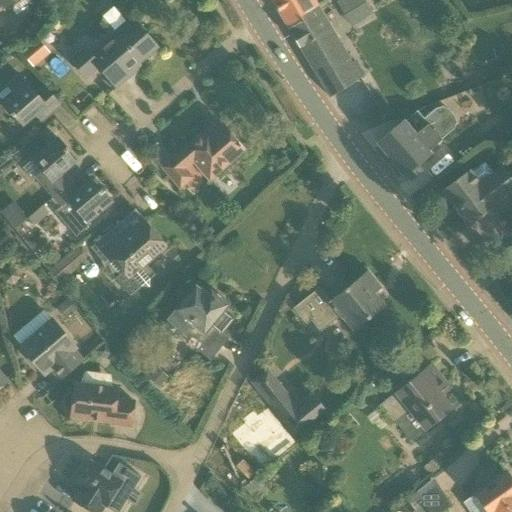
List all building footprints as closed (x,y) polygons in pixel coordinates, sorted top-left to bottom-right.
[(35,8),(36,1),(35,0),(0,0),(0,10),(1,10),(2,10),(12,3),(11,10),(16,16),(23,17),(35,8)] [(315,0),(271,0),(290,31),(311,18),(307,12),(318,5),(315,0)] [(342,0),(337,4),(348,23),(370,10),(363,0),(342,0)] [(353,63),(318,5),(307,12),(311,18),(290,31),(331,98),(332,98),(331,97),(365,75),(357,61),(353,63)] [(124,72),(155,45),(132,19),(92,53),(85,46),(70,59),(87,79),(100,68),(117,87),(129,77),(124,72)] [(33,67),(50,53),(37,39),(21,53),(33,67)] [(35,92),(19,73),(6,84),(14,93),(3,101),(24,126),(46,107),(50,113),(60,104),(44,85),(35,92)] [(453,116),(451,114),(448,111),(443,108),(436,109),(424,119),(417,111),(378,144),(404,175),(406,174),(411,181),(425,169),(419,163),(431,153),(429,150),(453,129),(455,123),(453,116)] [(200,171),(202,170),(208,178),(245,150),(223,125),(213,134),(208,128),(162,167),(180,189),(194,177),(188,169),(194,163),(200,171)] [(53,194),(71,180),(64,172),(75,162),(67,153),(69,151),(57,138),(31,159),(42,172),(38,175),(53,194)] [(511,174),(509,177),(502,168),(494,175),(485,163),(471,173),(470,171),(442,192),(468,226),(495,206),(495,205),(511,192),(511,174)] [(80,190),(71,180),(53,194),(62,205),(54,212),(76,238),(91,226),(87,220),(111,201),(101,189),(99,190),(91,181),(80,190)] [(28,219),(14,202),(2,211),(17,228),(28,219)] [(34,226),(48,214),(42,206),(28,219),(34,226)] [(146,263),(167,247),(145,222),(130,234),(125,228),(128,225),(123,220),(94,245),(91,248),(103,262),(110,256),(123,271),(115,278),(130,296),(141,286),(149,287),(149,279),(155,274),(146,263)] [(76,246),(73,249),(50,270),(60,282),(73,270),(72,269),(85,257),(76,246)] [(383,306),(367,285),(374,280),(367,272),(330,301),(320,289),(295,309),(307,324),(313,320),(322,331),(343,314),(355,329),(383,306)] [(208,298),(196,289),(162,327),(176,338),(179,334),(195,347),(210,360),(228,338),(222,333),(233,319),(222,310),(226,305),(225,300),(217,293),(212,294),(208,298)] [(68,299),(56,309),(65,320),(77,310),(68,299)] [(61,380),(81,363),(71,352),(75,348),(54,323),(21,348),(43,374),(51,367),(61,380)] [(104,344),(95,351),(100,358),(106,359),(111,353),(104,344)] [(426,432),(453,409),(437,389),(445,382),(431,364),(392,392),(393,394),(379,405),(380,407),(392,422),(393,423),(395,422),(410,441),(424,430),(426,432)] [(156,368),(148,379),(149,380),(158,387),(159,387),(167,376),(156,368)] [(269,406),(286,392),(268,369),(250,382),(269,406)] [(0,387),(8,381),(0,371),(0,387)] [(131,427),(134,401),(117,401),(117,387),(76,383),(75,393),(70,393),(64,397),(63,405),(68,410),(72,411),(72,417),(112,422),(112,425),(131,427)] [(245,424),(232,434),(253,461),(255,460),(263,470),(297,443),(269,408),(258,416),(254,411),(243,420),(245,424)] [(437,455),(423,468),(431,477),(445,464),(437,455)] [(74,487),(79,490),(72,500),(91,511),(101,511),(105,506),(114,511),(119,511),(141,477),(119,462),(112,475),(91,461),(79,480),(74,487)] [(469,511),(496,511),(511,501),(511,481),(505,472),(463,504),(469,511)] [(418,502),(425,511),(443,511),(452,506),(440,488),(422,500),(418,502)] [(417,492),(408,500),(415,511),(425,511),(418,502),(422,500),(417,492)] [(511,511),(511,501),(496,511),(511,511)]
